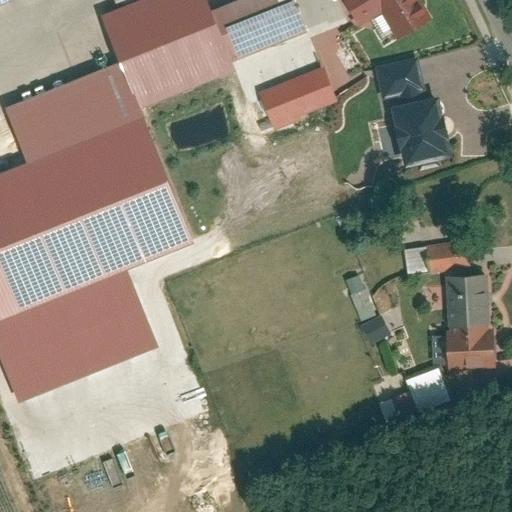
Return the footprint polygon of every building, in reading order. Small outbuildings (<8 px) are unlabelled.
[(213,0),(139,0),(106,13),(124,60),(142,106),(240,68),(237,59),(217,9),(213,0)] [(299,0),(240,0),(217,9),(237,59),(312,30),(299,0)] [(434,16),(424,0),(348,0),(363,23),(383,11),(399,37),(434,16)] [(0,176),(0,318),(196,242),(142,106),(124,60),(12,104),(36,163),(0,176)] [(316,71),(296,79),(301,92),(266,106),(272,123),(328,100),(316,71)] [(434,101),(395,111),(407,158),(446,148),(434,101)] [(448,277),(451,331),(487,329),(485,276),(448,277)] [(379,314),(359,324),(369,343),(388,333),(379,314)] [(451,331),(445,331),(446,364),(494,362),(492,329),(487,329),(451,331)] [(438,370),(406,382),(415,408),(447,396),(438,370)]
